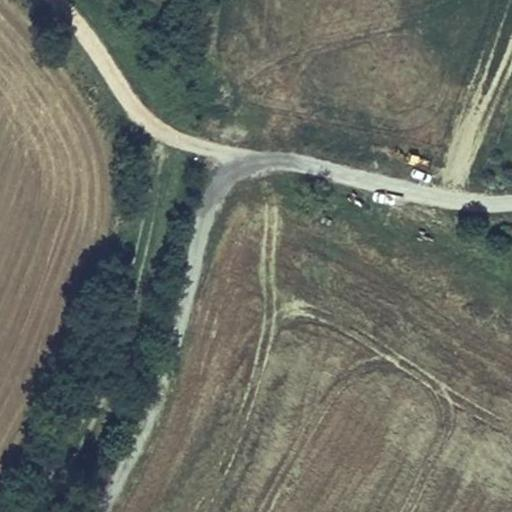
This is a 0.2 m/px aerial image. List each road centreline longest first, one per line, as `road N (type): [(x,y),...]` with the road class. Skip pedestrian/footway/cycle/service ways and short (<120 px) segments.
road 1 (track): [(153,128),(153,198),(127,314),(95,419),(36,511)]
road 2 (unclassified): [(95,511),(145,417),(216,199),(257,166)]
road 3 (track): [(257,166),(153,128),(55,0)]
